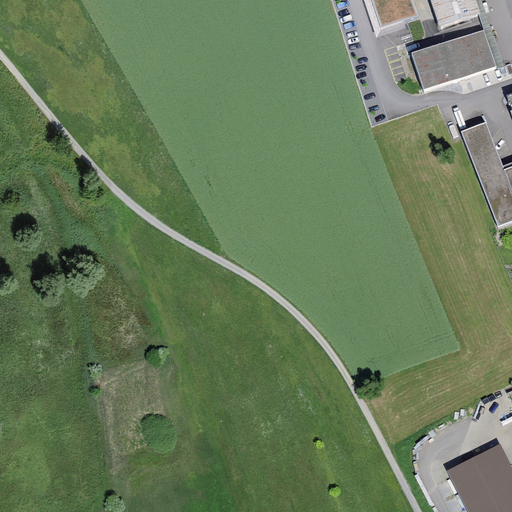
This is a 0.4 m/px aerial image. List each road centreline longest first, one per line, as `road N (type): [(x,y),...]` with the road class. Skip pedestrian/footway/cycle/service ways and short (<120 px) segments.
road 1 (track): [(421,511),(311,323),(240,263),(157,224),(100,180),(0,57)]
road 2 (residential): [(452,511),(426,455),(481,423),(492,400)]
